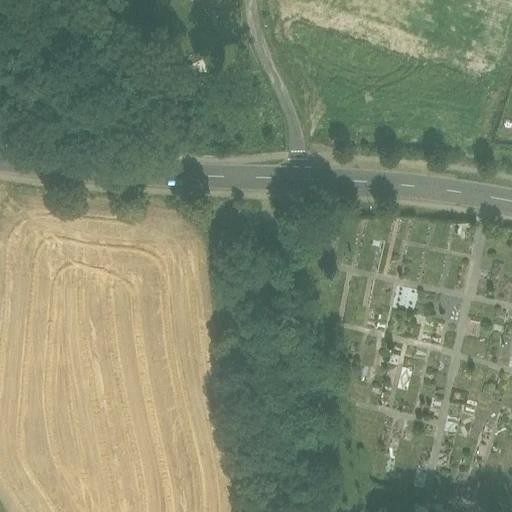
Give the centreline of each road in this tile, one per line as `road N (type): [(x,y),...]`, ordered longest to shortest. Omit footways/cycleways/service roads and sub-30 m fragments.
road 1 (tertiary): [(0,161),(302,179)]
road 2 (tertiary): [(302,179),(511,200)]
road 3 (residential): [(302,179),(299,140),(247,0)]
